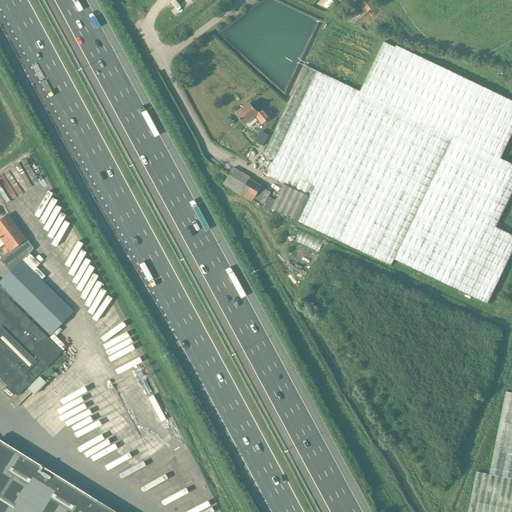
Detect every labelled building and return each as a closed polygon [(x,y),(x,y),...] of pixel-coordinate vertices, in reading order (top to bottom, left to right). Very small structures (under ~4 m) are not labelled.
[(362,0),(360,2),(367,12),(375,6),(370,0),(362,0)] [(350,10),(356,18),(363,13),(356,5),(350,10)] [(299,222),(352,247),(391,266),(394,259),(488,304),(511,253),(511,235),(496,227),(511,193),(511,164),(500,159),(511,133),(511,100),(397,46),(396,48),(384,42),(360,92),(306,66),(264,155),(274,160),(267,175),(284,184),(276,200),(269,197),(264,208),(271,212),(272,209),(299,222)] [(245,125),(255,116),(263,125),(271,117),(263,108),(258,112),(250,103),(236,115),(245,125)] [(253,203),(255,199),(255,198),(264,203),(271,192),(262,187),(263,186),(250,179),(251,177),(234,167),(223,185),(253,203)] [(0,220),(0,236),(0,237),(11,251),(0,258),(0,262),(10,272),(0,281),(0,286),(50,336),(73,312),(21,261),(33,249),(15,224),(5,217),(0,220)] [(43,370),(62,352),(0,290),(0,378),(18,396),(35,379),(34,378),(43,370)] [(104,336),(123,319),(119,315),(101,332),(104,336)] [(88,361),(97,384),(103,382),(108,394),(112,392),(100,357),(88,361)] [(511,511),(511,393),(506,392),(489,475),(478,473),(469,511),(511,511)] [(191,469),(175,432),(147,444),(163,481),(191,469)] [(0,511),(110,511),(0,443),(0,511)] [(150,496),(175,484),(172,480),(148,491),(150,496)]
